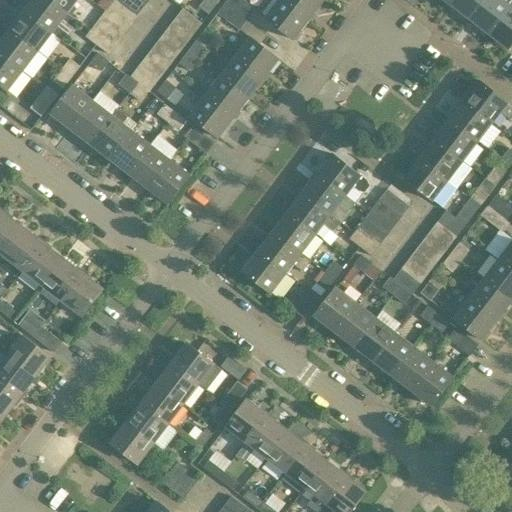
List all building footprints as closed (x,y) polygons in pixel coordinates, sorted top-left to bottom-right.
[(66,14),(48,0),(31,0),(23,11),(51,33),(66,14)] [(76,0),(48,0),(66,14),(76,0)] [(137,15),(118,0),(113,0),(108,7),(130,25),(137,15)] [(118,0),(138,15),(145,5),(149,0),(148,0),(118,0)] [(203,0),(198,7),(208,15),(217,3),(212,0),(203,0)] [(255,10),(241,0),(227,0),(225,3),(247,20),(255,10)] [(309,20),(282,0),(278,0),(264,18),(294,40),(309,20)] [(282,0),(309,20),(324,1),(322,0),(282,0)] [(469,20),(483,0),(453,0),(449,5),(469,20)] [(488,34),(510,6),(502,0),(483,0),(469,20),(488,34)] [(510,6),(488,34),(508,50),(511,44),(511,2),(510,6)] [(217,14),(239,31),(247,20),(225,3),(217,14)] [(130,25),(108,7),(100,17),(123,34),(130,25)] [(201,24),(182,9),(174,19),(193,34),(201,24)] [(8,31),(36,53),(51,33),(23,11),(8,31)] [(123,34),(100,17),(93,27),(115,44),(123,34)] [(166,29),(186,44),(193,34),(174,19),(166,29)] [(115,44),(93,27),(85,37),(107,54),(115,44)] [(159,39),(178,54),(186,44),(166,29),(159,39)] [(0,40),(0,54),(22,71),(36,53),(8,31),(0,40)] [(234,57),(264,80),(279,60),(250,38),(234,57)] [(152,48),(158,53),(165,58),(171,63),(178,54),(159,39),(152,48)] [(205,49),(196,42),(187,52),(197,60),(205,49)] [(165,58),(158,53),(152,48),(144,58),(164,73),(171,63),(165,58)] [(179,63),(188,71),(197,60),(187,52),(179,63)] [(101,72),(108,62),(97,53),(89,63),(101,72)] [(22,71),(0,54),(0,85),(7,91),(22,71)] [(219,77),(249,99),(264,80),(234,57),(219,77)] [(164,73),(144,58),(137,68),(157,82),(164,73)] [(79,67),(70,60),(61,71),(70,79),(79,67)] [(129,78),(136,83),(148,92),(149,93),(157,82),(137,68),(129,78)] [(53,81),(62,89),(70,79),(61,71),(53,81)] [(129,93),(136,83),(129,78),(125,74),(118,85),(129,93)] [(205,96),(234,118),(249,99),(219,77),(205,96)] [(157,92),(167,100),(175,88),(165,81),(157,92)] [(464,101),(492,123),(500,113),(509,120),(511,116),(511,106),(479,81),(464,101)] [(136,83),(129,93),(140,102),(148,92),(136,83)] [(70,130),(92,101),(72,86),(50,115),(70,130)] [(29,108),(41,117),(57,95),(46,87),(29,108)] [(234,118),(205,96),(190,116),(219,138),(234,118)] [(89,144),(111,116),(92,101),(70,130),(89,144)] [(492,123),(464,101),(449,120),(477,142),(492,123)] [(164,105),(157,115),(167,123),(175,113),(164,105)] [(111,116),(89,144),(109,160),(131,131),(122,124),(127,118),(117,110),(112,116),(111,116)] [(179,132),(187,122),(175,113),(167,123),(179,132)] [(477,142),(449,120),(434,139),(463,161),(477,142)] [(193,126),(184,137),(206,154),(215,143),(193,126)] [(131,131),(109,160),(128,174),(150,146),(131,131)] [(150,146),(128,174),(147,189),(169,161),(170,161),(177,151),(159,137),(152,147),(150,146)] [(419,159),(447,181),(463,161),(434,139),(419,159)] [(511,164),(511,151),(509,149),(500,160),(510,167),(511,164)] [(345,196),(352,188),(357,192),(365,193),(370,186),(366,180),(361,176),(360,177),(331,154),(316,174),(345,196)] [(447,181),(419,159),(403,179),(432,201),(447,181)] [(500,160),(492,170),(485,179),(495,186),(510,167),(500,160)] [(190,176),(170,161),(169,161),(147,189),(168,205),(190,176)] [(331,215),(337,207),(347,214),(355,203),(345,196),(316,174),(301,194),(330,216),(331,215)] [(485,179),(479,187),(470,198),(480,206),(495,186),(485,179)] [(378,200),(401,217),(409,207),(386,190),(378,200)] [(286,213),(315,235),(323,225),(333,232),(340,223),(331,215),(330,216),(301,194),(286,213)] [(511,220),(511,207),(496,195),(488,205),(511,222),(511,220)] [(465,226),(480,206),(470,198),(455,218),(465,226)] [(401,217),(378,200),(371,210),(393,227),(401,217)] [(480,216),(502,233),(511,222),(488,205),(480,216)] [(364,219),(386,236),(393,227),(371,210),(364,219)] [(465,226),(455,218),(446,211),(438,222),(456,237),(465,226)] [(3,213),(0,217),(0,253),(3,255),(23,228),(3,213)] [(315,235),(286,213),(272,232),(300,255),(301,254),(315,235)] [(356,229),(379,246),(386,236),(364,219),(356,229)] [(430,231),(449,246),(456,237),(438,222),(430,231)] [(23,228),(3,255),(22,271),(43,244),(23,228)] [(379,246),(356,229),(348,239),(371,256),(379,246)] [(423,241),(442,256),(449,246),(430,231),(423,241)] [(257,252),(286,274),(292,265),(302,272),(311,261),(301,254),(300,255),(272,232),(257,252)] [(415,251),(434,266),(442,256),(423,241),(415,251)] [(511,241),(498,260),(511,270),(511,241)] [(469,251),(459,243),(451,254),(461,261),(469,251)] [(43,244),(22,271),(42,286),(62,259),(43,244)] [(408,260),(427,275),(434,266),(415,251),(408,260)] [(286,274),(257,252),(242,271),(270,294),(286,274)] [(452,273),(456,268),(466,276),(471,270),(460,262),(461,261),(451,254),(442,265),(452,273)] [(364,274),(372,264),(360,255),(353,265),(364,274)] [(62,259),(42,286),(62,301),(82,274),(62,259)] [(401,270),(420,284),(427,275),(408,260),(401,270)] [(511,300),(511,270),(498,260),(483,279),(511,301),(511,300)] [(334,280),(339,274),(343,269),(333,261),(324,273),(334,280)] [(393,280),(400,286),(411,294),(412,294),(420,284),(401,270),(393,280),(389,277),(393,280)] [(316,284),(326,291),(334,280),(324,273),(316,284)] [(82,274),(62,301),(81,316),(102,289),(82,274)] [(400,286),(393,280),(389,277),(382,287),(393,295),(400,286)] [(468,298),(497,320),(511,301),(483,279),(468,298)] [(420,293),(430,301),(439,290),(429,282),(420,293)] [(400,286),(393,295),(403,304),(411,294),(400,286)] [(334,332),(356,303),(336,288),(314,317),(334,332)] [(293,311),(304,319),(321,297),(310,289),(293,311)] [(497,320),(468,298),(453,318),(482,340),(497,320)] [(0,311),(9,319),(14,312),(0,300),(0,311)] [(356,303),(334,332),(353,347),(375,318),(356,303)] [(427,306),(420,316),(430,324),(438,314),(427,306)] [(442,333),(450,323),(438,314),(430,324),(442,333)] [(41,326),(43,323),(39,320),(34,326),(23,318),(18,325),(33,336),(38,329),(41,326)] [(375,318),(353,347),(372,361),(394,333),(375,318)] [(38,329),(33,336),(54,353),(62,342),(41,326),(38,329)] [(448,339),(470,356),(479,345),(456,328),(448,339)] [(394,333),(372,361),(391,376),(413,347),(394,333)] [(8,357),(35,378),(50,358),(23,337),(8,357)] [(171,364),(198,385),(206,391),(222,371),(186,344),(171,364)] [(413,347),(391,376),(411,391),(433,362),(413,347)] [(221,367),(239,378),(245,367),(228,356),(221,367)] [(35,378),(8,357),(0,366),(0,382),(20,398),(35,378)] [(433,362),(411,391),(431,407),(453,378),(433,362)] [(198,385),(171,364),(156,383),(183,404),(198,385)] [(20,398),(0,382),(0,413),(4,417),(20,398)] [(223,406),(230,411),(246,390),(236,382),(220,403),(223,406)] [(183,404),(156,383),(141,403),(168,424),(183,404)] [(246,442),(266,415),(247,400),(226,427),(246,442)] [(168,424),(141,403),(125,423),(153,444),(168,424)] [(230,411),(223,406),(212,421),(219,426),(230,411)] [(266,415),(246,442),(246,443),(235,457),(243,463),(254,449),(265,457),(286,430),(266,415)] [(153,444),(125,423),(110,443),(137,464),(153,444)] [(205,429),(194,444),(200,450),(212,434),(205,429)] [(286,430),(265,457),(285,472),(306,445),(286,430)] [(305,488),(325,461),(306,445),(285,472),(286,473),(281,479),(301,494),(306,488),(305,488)] [(217,479),(223,472),(208,461),(202,468),(217,479)] [(305,488),(306,488),(315,495),(307,505),(315,511),(318,511),(325,503),(324,503),(328,497),(345,476),(325,461),(305,488)] [(169,473),(190,489),(198,479),(177,462),(169,473)] [(223,472),(217,479),(232,490),(237,484),(223,472)] [(190,489),(169,473),(161,483),(183,499),(190,489)] [(345,476),(328,497),(324,503),(325,503),(336,511),(350,511),(366,492),(345,476)] [(248,491),(243,498),(257,509),(262,502),(248,491)] [(223,506),(229,511),(250,511),(230,496),(223,506)] [(147,511),(168,511),(156,502),(147,511)] [(261,511),(276,511),(262,502),(257,509),(261,511)]
